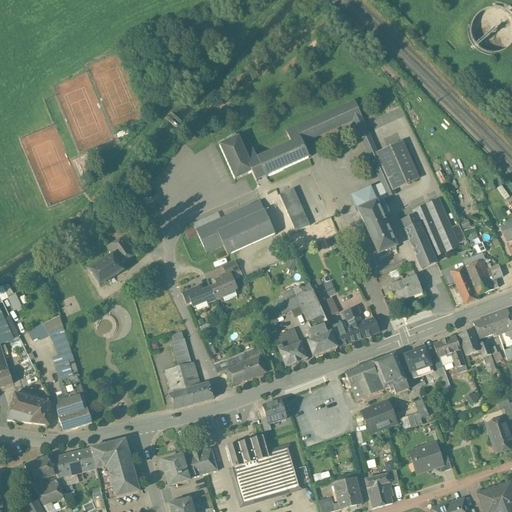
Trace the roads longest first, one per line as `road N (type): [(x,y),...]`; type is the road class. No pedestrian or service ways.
road 1 (secondary): [(138,426),(256,393),(511,299)]
road 2 (secondary): [(0,435),(61,443),(138,426)]
road 3 (residential): [(511,467),(379,511)]
